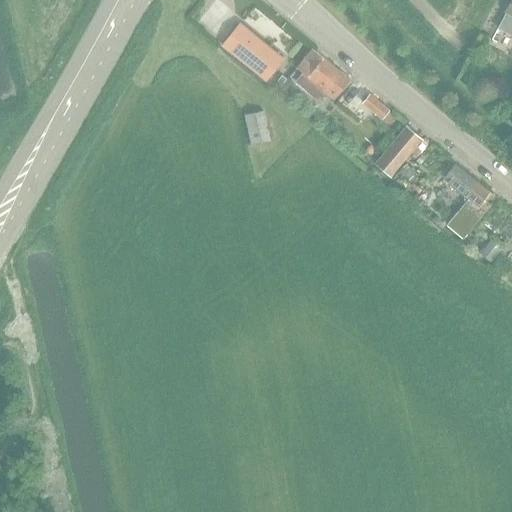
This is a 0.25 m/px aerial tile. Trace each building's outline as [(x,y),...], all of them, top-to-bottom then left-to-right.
[(511,35),(511,0),(505,11),(506,12),(497,28),(511,35)] [(266,79),(282,59),(238,24),(222,44),(266,79)] [(303,73),(295,82),(317,101),(325,92),(333,99),(349,80),(312,48),(296,67),(303,73)] [(383,111),(371,102),(365,109),(376,119),(383,111)] [(329,112),(339,120),(345,113),(335,105),(329,112)] [(270,141),(263,110),(243,115),(250,146),(270,141)] [(423,138),(408,125),(375,162),(391,175),(423,138)] [(406,163),(399,172),(408,180),(415,171),(406,163)] [(492,194),(455,164),(444,178),(468,199),(446,224),(462,238),(491,206),(486,201),(492,194)] [(426,213),(439,198),(425,186),(412,201),(426,213)] [(503,246),(493,238),(481,253),(491,261),(503,246)]
